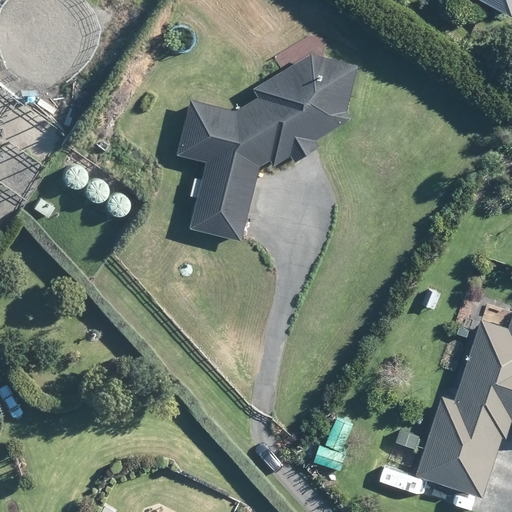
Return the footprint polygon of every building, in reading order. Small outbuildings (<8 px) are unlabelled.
[(511,0),(488,0),(511,12),(511,0)] [(239,110),(190,102),(176,156),(207,164),(191,231),(239,243),(258,167),(271,160),(275,168),(293,158),(296,164),(317,152),(313,145),(356,120),(346,102),(362,93),(334,42),(251,88),(258,100),(239,110)] [(33,207),(47,216),(54,206),(40,196),(33,207)] [(473,288),(493,296),(498,283),(478,275),(473,288)] [(511,322),(510,328),(499,324),(504,311),(492,307),(487,319),(485,318),(457,398),(445,395),(418,473),(484,496),(504,436),(507,436),(511,422),(511,322)] [(397,440),(416,447),(421,434),(402,427),(397,440)]
